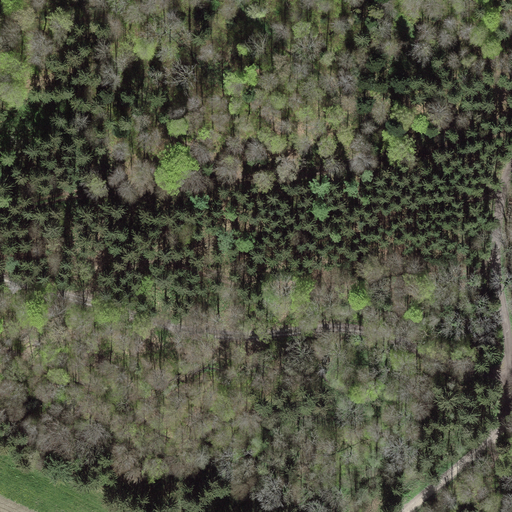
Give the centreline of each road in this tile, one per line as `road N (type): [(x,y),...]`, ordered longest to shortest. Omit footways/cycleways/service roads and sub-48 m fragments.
road 1 (track): [(0,274),(160,324),(245,334),(348,331),(511,379)]
road 2 (unclassified): [(511,363),(497,233),(511,166)]
road 3 (unclassified): [(406,511),(486,442),(511,406)]
